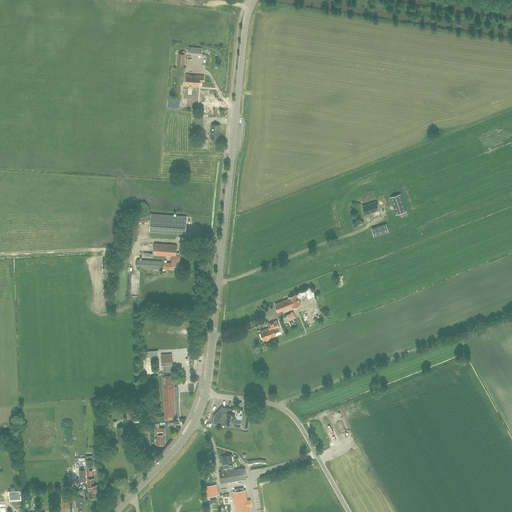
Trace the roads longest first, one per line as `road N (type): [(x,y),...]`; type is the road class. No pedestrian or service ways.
road 1 (tertiary): [(205,395),(253,0)]
road 2 (unclassified): [(348,511),(290,414),(205,395)]
road 3 (tertiary): [(116,511),(181,444),(205,395)]
